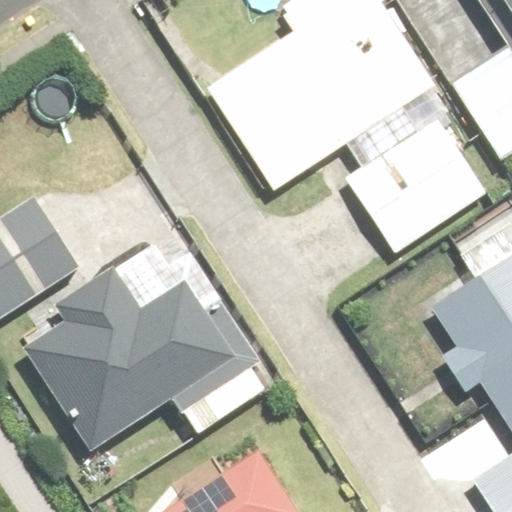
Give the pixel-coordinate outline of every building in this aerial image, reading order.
[(434,95),(372,0),(326,0),(284,27),(295,44),(209,99),(274,199),(434,95)] [(511,0),(467,0),(507,60),(453,95),(503,171),(511,165),(511,0)] [(486,202),(438,130),(347,190),(395,262),(486,202)] [(0,330),(82,277),(35,206),(0,228),(0,330)] [(511,511),(511,263),(431,317),(511,440),(511,463),(473,489),(487,511),(511,511)] [(140,325),(124,301),(28,364),(92,462),(172,410),(196,447),(258,406),(185,295),(140,325)] [(284,511),(257,466),(181,511),(284,511)]
